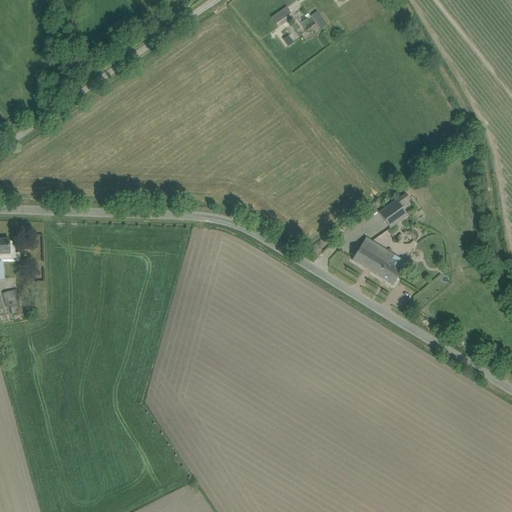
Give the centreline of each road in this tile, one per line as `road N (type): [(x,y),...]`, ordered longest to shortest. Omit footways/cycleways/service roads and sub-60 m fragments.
road 1 (unclassified): [(511,390),(234,225),(0,212)]
road 2 (track): [(399,0),(467,121),(487,264),(511,299)]
road 3 (unclassified): [(0,156),(218,0)]
